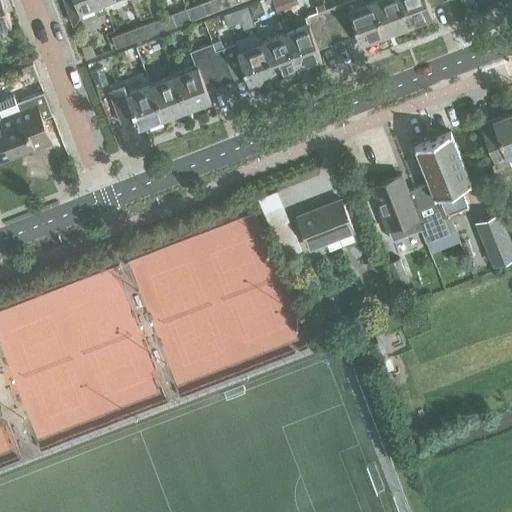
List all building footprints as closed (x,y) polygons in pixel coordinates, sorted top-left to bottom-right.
[(0,0),(0,25),(11,22),(3,0),(0,0)] [(108,11),(104,1),(103,0),(65,0),(74,24),(76,23),(75,21),(80,10),(94,5),(96,12),(100,14),(108,11)] [(207,14),(218,9),(214,0),(208,0),(202,2),(207,14)] [(214,0),(218,9),(231,5),(228,0),(214,0)] [(360,42),(383,33),(370,0),(367,0),(347,8),(345,0),(331,5),(343,37),(357,32),(360,42)] [(370,0),(383,33),(408,23),(399,0),(370,0)] [(399,0),(408,23),(433,14),(429,5),(441,0),(399,0)] [(331,42),(343,37),(331,5),(318,10),(331,42)] [(317,47),(331,42),(318,10),(304,16),(307,23),(284,32),(297,66),(321,56),(317,47)] [(159,18),(164,30),(176,25),(171,14),(159,18)] [(152,34),(164,30),(159,18),(148,23),(152,34)] [(140,39),(152,34),(148,23),(136,27),(140,39)] [(129,43),(140,39),(136,27),(124,31),(129,43)] [(117,48),(129,43),(124,31),(112,36),(117,48)] [(274,74),(297,66),(284,32),(261,40),(274,74)] [(250,83),(274,74),(261,40),(238,49),(235,42),(220,47),(232,79),(247,74),(250,83)] [(196,66),(173,74),(185,107),(211,98),(207,89),(219,84),(207,52),(215,49),(212,42),(190,50),(196,66)] [(207,52),(219,84),(232,79),(220,47),(215,49),(207,52)] [(162,116),(185,107),(173,74),(150,83),(162,116)] [(139,125),(162,116),(150,83),(126,92),(124,84),(109,90),(121,122),(135,116),(139,125)] [(14,94),(0,99),(0,118),(13,152),(33,144),(34,147),(52,140),(43,115),(53,111),(44,90),(16,100),(14,94)] [(492,120),(480,125),(497,167),(510,162),(511,165),(511,164),(511,111),(492,119),(492,120)] [(0,156),(13,152),(0,118),(0,156)] [(401,173),(371,185),(392,239),(420,228),(425,240),(448,231),(442,216),(470,204),(462,184),(471,180),(471,179),(451,130),(415,145),(429,181),(407,190),(401,173)] [(309,247),(354,229),(341,198),(297,216),(309,247)] [(493,263),(511,255),(511,244),(499,212),(476,221),(493,263)] [(397,285),(409,280),(400,256),(387,262),(397,285)] [(370,344),(377,361),(388,357),(381,340),(370,344)]
